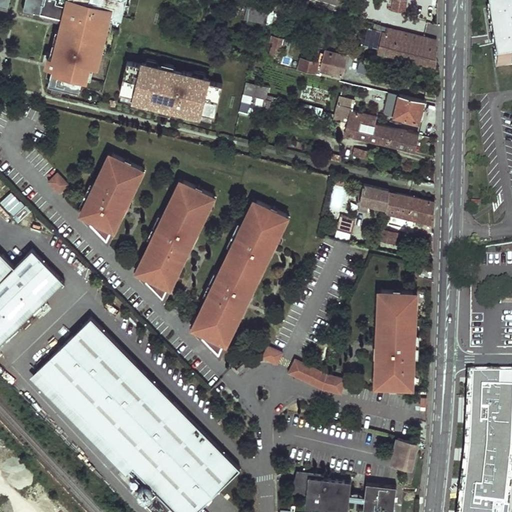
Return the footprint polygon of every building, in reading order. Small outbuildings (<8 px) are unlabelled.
[(126,0),(25,0),(24,7),(58,15),(63,20),(53,61),(49,60),(48,61),(47,62),(47,63),(48,64),(56,66),(55,69),(52,70),(49,83),(80,91),(83,77),(87,78),(91,63),(98,65),(110,14),(123,17),(126,0)] [(283,1),(280,0),(272,0),(270,8),(270,10),(281,12),(283,1)] [(408,0),(405,0),(394,0),(394,10),(406,12),(408,0)] [(269,10),(270,10),(270,8),(251,3),(248,19),(266,22),(269,10)] [(496,67),(511,64),(511,9),(489,13),(496,67)] [(270,10),(269,10),(266,22),(278,25),(281,12),(270,10)] [(380,48),(379,52),(438,67),(439,41),(388,29),(389,27),(376,23),(374,30),(371,29),(372,26),(368,25),(367,28),(370,29),(366,45),(380,48)] [(282,44),(285,45),(287,39),(273,36),(272,43),(274,43),(269,60),(273,60),(274,58),(275,58),(276,53),(279,53),(282,44)] [(319,62),(302,58),(299,70),(341,80),(342,75),(344,75),(348,58),(327,53),(326,54),(324,66),(319,65),(320,63),(319,62)] [(127,63),(119,94),(132,97),(132,100),(173,110),(172,116),(188,119),(189,114),(199,117),(200,113),(213,117),(220,86),(207,83),(208,80),(141,64),(140,67),(127,63)] [(265,99),(267,99),(269,88),(247,83),(244,94),(265,99)] [(265,99),(244,94),(240,111),(252,114),(262,109),(263,109),(265,99)] [(423,109),(424,110),(426,101),(401,95),(396,116),(420,122),(423,109)] [(263,109),(277,112),(278,106),(278,102),(270,100),(267,99),(265,99),(263,109)] [(355,104),(344,101),(342,108),(351,110),(353,110),(355,104)] [(348,122),(351,110),(342,108),(339,120),(348,122)] [(345,132),(417,150),(420,135),(377,125),(379,117),(353,110),(351,110),(348,122),(345,132)] [(371,150),(363,148),(360,156),(367,159),(371,150)] [(143,168),(143,167),(113,152),(112,153),(109,160),(107,159),(105,164),(96,183),(94,187),(92,187),(89,193),(88,195),(85,201),(86,202),(84,206),(81,213),(91,218),(99,222),(97,227),(107,237),(112,227),(116,228),(124,211),(122,210),(126,203),(127,204),(139,180),(141,176),(139,175),(143,168)] [(112,153),(109,152),(103,163),(105,164),(107,159),(109,160),(112,153)] [(69,183),(57,172),(48,181),(59,192),(69,183)] [(348,179),(336,176),(334,184),(346,186),(348,179)] [(183,180),(180,178),(175,189),(176,190),(178,186),(180,186),(183,180)] [(214,195),(214,194),(184,179),(180,186),(178,186),(176,190),(164,216),(162,219),(160,218),(157,226),(156,227),(152,235),(154,236),(152,239),(143,259),(137,270),(147,276),(155,280),(153,284),(163,294),(168,284),(171,286),(186,256),(188,251),(186,250),(190,243),(194,236),(195,237),(212,202),(210,201),(214,195)] [(96,183),(91,181),(86,191),(89,193),(92,187),(94,187),(96,183)] [(390,190),(364,184),(361,202),(386,208),(385,210),(387,210),(390,191),(390,190)] [(436,201),(390,191),(387,210),(435,222),(436,212),(436,201)] [(88,195),(84,194),(79,204),(84,206),(86,202),(85,201),(88,195)] [(256,200),(252,198),(248,209),(249,210),(251,206),(253,207),(256,200)] [(286,215),(287,214),(257,199),(256,200),(253,207),(251,206),(249,210),(243,224),(241,227),(239,226),(236,234),(232,243),(233,243),(231,247),(228,254),(230,254),(224,267),(222,266),(219,273),(217,276),(216,276),(212,283),(212,284),(208,292),(209,293),(208,296),(198,316),(193,327),(203,332),(211,336),(209,341),(219,351),(224,341),(227,342),(242,312),(244,308),(242,307),(245,300),(249,293),(251,294),(256,282),(255,282),(261,269),(262,270),(265,263),(267,259),(266,258),(269,251),(273,244),(274,245),(283,226),(285,222),(283,221),(286,215)] [(164,216),(159,213),(153,224),(157,226),(160,218),(162,219),(164,216)] [(357,219),(342,215),(338,229),(353,233),(357,219)] [(99,222),(91,218),(91,220),(97,227),(99,222)] [(243,224),(238,221),(232,232),(236,234),(239,226),(241,227),(243,224)] [(156,227),(153,226),(147,237),(152,239),(154,236),(152,235),(156,227)] [(116,228),(112,227),(107,237),(110,240),(116,228)] [(397,233),(382,229),(380,240),(395,244),(397,233)] [(235,235),(232,233),(227,244),(231,247),(233,243),(232,243),(235,235)] [(15,265),(0,249),(0,334),(60,275),(33,248),(15,265)] [(143,259),(139,257),(134,268),(137,270),(143,259)] [(219,273),(214,270),(209,282),(212,283),(216,276),(217,276),(219,273)] [(0,344),(65,281),(60,275),(0,334),(0,344)] [(155,280),(147,276),(146,277),(153,284),(155,280)] [(212,284),(208,283),(203,294),(208,296),(209,293),(208,292),(212,284)] [(171,286),(168,284),(163,294),(166,297),(171,286)] [(414,291),(414,290),(381,289),(381,290),(381,297),(379,297),(378,301),(377,331),(377,336),(379,336),(379,344),(379,350),(376,350),(376,359),(378,359),(378,364),(376,364),(375,377),(378,377),(378,384),(378,386),(410,387),(410,386),(410,379),(413,379),(413,374),(414,357),(414,354),(416,354),(416,346),(416,336),(415,336),(415,333),(416,303),(416,299),(413,299),(414,291)] [(198,316),(195,314),(190,325),(193,327),(198,316)] [(194,511),(240,467),(92,315),(37,369),(133,466),(157,492),(146,503),(154,511),(164,511),(171,506),(177,511),(194,511)] [(211,336),(203,332),(202,334),(209,341),(211,336)] [(227,342),(224,341),(219,351),(222,354),(227,342)] [(283,351),(268,344),(263,356),(277,362),(283,351)] [(293,370),(298,359),(295,357),(289,372),(322,387),(342,392),(342,389),(323,384),(293,370)] [(327,372),(298,359),(293,370),(323,384),(342,389),(346,377),(327,372)] [(133,466),(37,369),(30,376),(125,473),(133,466)] [(511,378),(467,378),(463,456),(456,511),(507,511),(511,476),(511,378)] [(417,443),(399,438),(393,465),(411,469),(417,443)] [(321,473),(298,470),(296,475),(314,480),(315,478),(320,478),(321,473)] [(306,507),(348,511),(352,482),(320,478),(315,478),(314,480),(296,475),(291,493),(307,495),(306,507)] [(394,511),(397,486),(366,484),(364,511),(394,511)]
